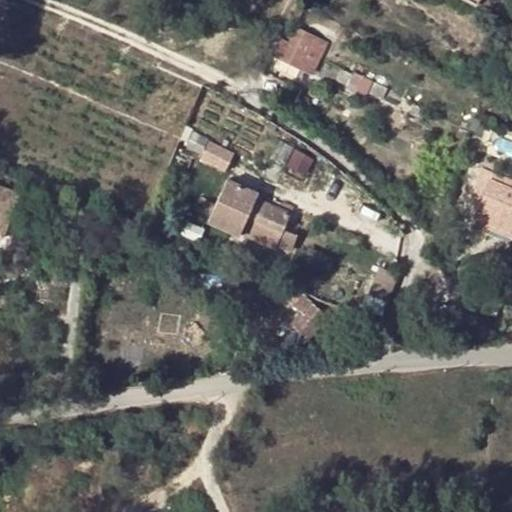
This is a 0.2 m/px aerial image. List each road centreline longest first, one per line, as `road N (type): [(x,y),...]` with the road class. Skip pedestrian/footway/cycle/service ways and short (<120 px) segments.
road 1 (residential): [(376,370),(414,260),(400,207),(241,92),(32,0)]
road 2 (unclassified): [(0,414),(376,370)]
road 3 (unclassified): [(376,370),(511,354)]
